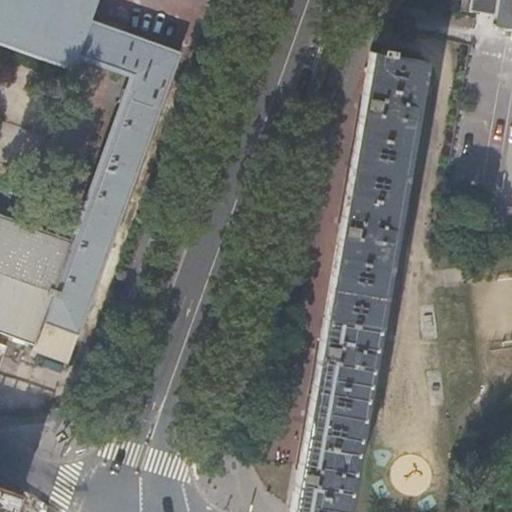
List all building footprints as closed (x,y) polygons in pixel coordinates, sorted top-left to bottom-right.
[(0,0),(0,43),(70,69),(74,69),(79,70),(84,68),(86,66),(89,63),(90,60),(131,75),(71,241),(0,216),(0,329),(34,342),(42,322),(77,335),(180,52),(87,20),(95,0),(0,0)] [(492,25),(511,28),(511,0),(469,0),(468,11),(494,16),(492,25)] [(206,30),(209,21),(201,18),(198,27),(206,30)] [(289,511),(343,511),(420,60),(389,54),(390,49),(378,47),(377,52),(369,51),(362,95),(349,169),(310,394),(300,447),(297,466),(291,504),(290,506),(289,511)] [(0,511),(8,511),(15,493),(0,487),(0,511)]
